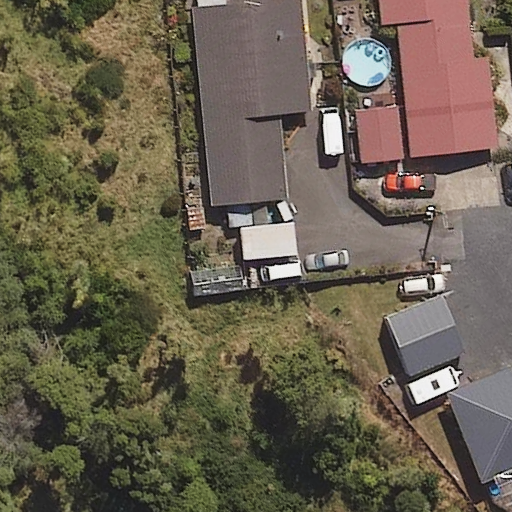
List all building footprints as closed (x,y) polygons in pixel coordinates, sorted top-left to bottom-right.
[(308,108),(297,0),(189,0),(208,201),(284,194),(276,111),(308,108)] [(484,53),(468,55),(462,0),(375,0),(378,20),(393,18),(401,96),(408,153),(493,144),(484,53)] [(353,157),(398,157),(398,97),(353,97),(353,157)] [(238,255),(291,252),(290,222),(237,225),(238,255)] [(404,371),(460,351),(440,295),(384,315),(404,371)] [(511,363),(445,389),(480,477),(511,464),(511,363)]
